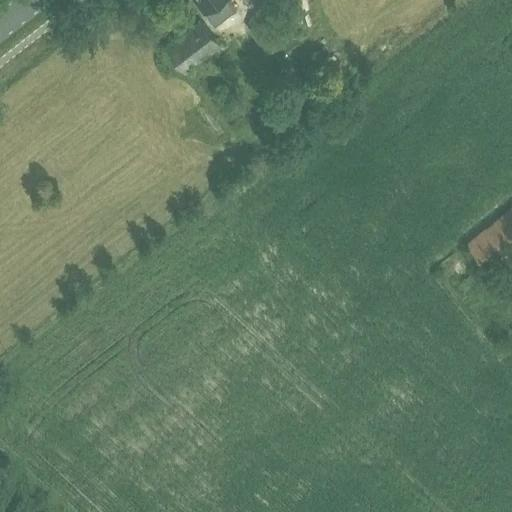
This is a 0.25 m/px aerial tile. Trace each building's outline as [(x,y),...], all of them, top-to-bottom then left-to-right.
[(197,0),(205,10),(218,0),(197,0)] [(265,51),(289,32),(272,10),(248,28),(265,51)] [(222,45),(202,18),(166,46),(186,73),(222,45)] [(302,128),(313,119),(307,110),(296,118),(302,128)] [(489,271),(511,253),(511,206),(467,242),(489,271)]
